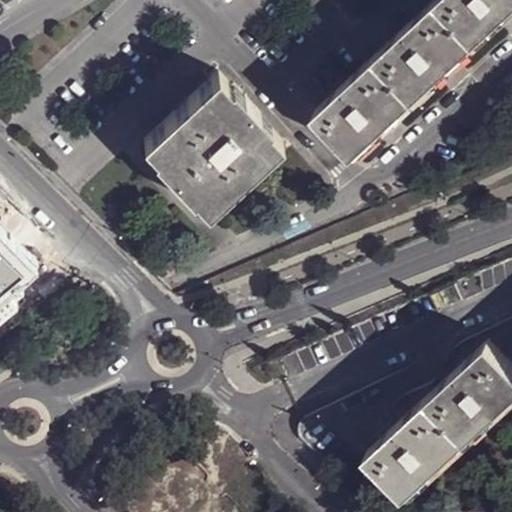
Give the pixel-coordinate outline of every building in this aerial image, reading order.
[(511,0),(432,0),(317,107),(355,149),(511,3),(511,0)] [(219,68),(144,138),(157,152),(156,154),(194,194),(196,192),(209,208),(284,139),(271,123),(273,122),(234,81),(232,82),(219,68)] [(0,222),(8,216),(15,208),(3,195),(0,197),(0,222)] [(15,208),(8,216),(20,228),(27,221),(15,208)] [(8,216),(0,222),(0,246),(20,228),(8,216)] [(188,251),(178,240),(164,252),(174,264),(188,251)] [(74,268),(56,251),(26,282),(38,294),(47,286),(52,290),(74,268)] [(511,360),(490,336),(368,449),(406,491),(511,393),(511,360)]
